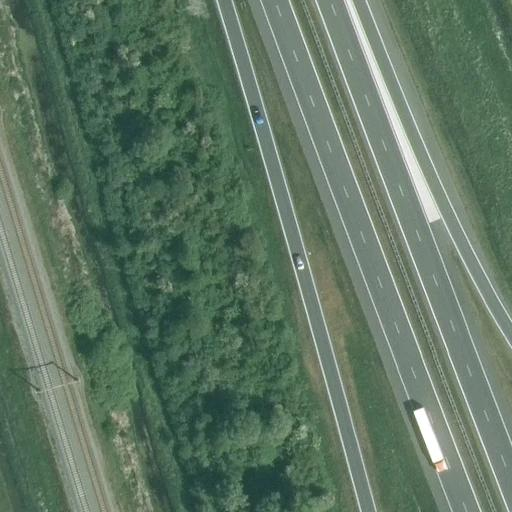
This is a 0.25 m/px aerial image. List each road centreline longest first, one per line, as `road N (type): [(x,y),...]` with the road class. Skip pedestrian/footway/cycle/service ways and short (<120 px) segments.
road 1 (motorway): [(276,0),(468,511)]
road 2 (motorway): [(224,0),(366,511)]
road 3 (motorway): [(511,484),(330,0)]
road 4 (motorway): [(511,337),(420,156),(358,0)]
